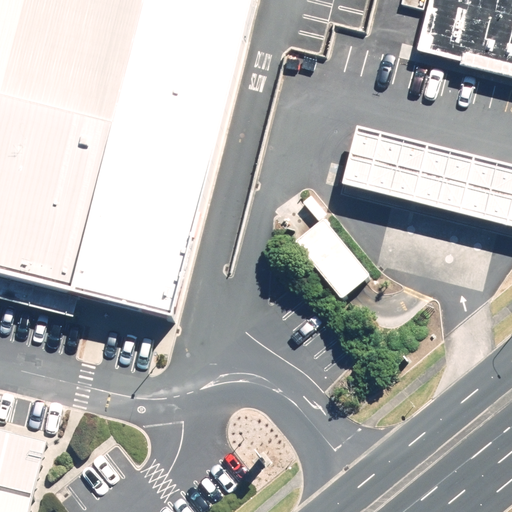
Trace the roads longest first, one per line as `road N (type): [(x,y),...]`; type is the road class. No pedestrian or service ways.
road 1 (unknown): [(464,346),(448,305),(422,275),(270,225)]
road 2 (primary): [(333,511),(511,361)]
